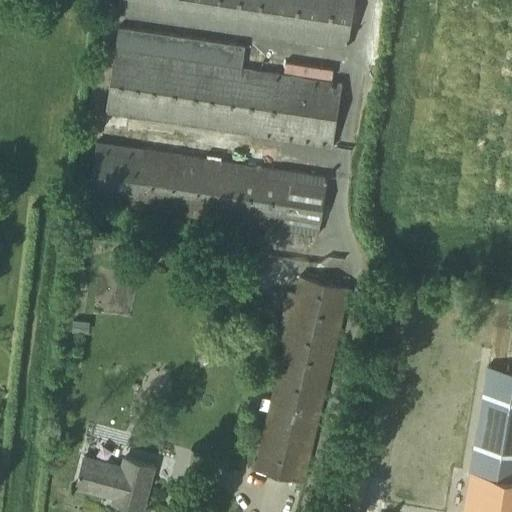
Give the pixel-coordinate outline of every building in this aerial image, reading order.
[(118,0),(116,13),(135,15),(164,20),(346,47),(353,0),(118,0)] [(260,58),(259,68),(241,65),(245,45),(118,26),(102,128),(127,131),(129,115),(331,145),(341,83),(280,74),(282,61),(260,58)] [(96,142),(87,198),(317,234),(326,177),(274,169),(277,149),(248,145),(245,164),(96,142)] [(252,469),(303,481),(348,286),(299,275),(295,291),(287,289),(274,342),(282,344),(269,398),(261,396),(258,407),(266,409),(252,469)] [(511,511),(511,370),(487,366),(470,471),(471,472),(463,511),(511,511)] [(83,456),(76,486),(103,493),(103,490),(110,492),(109,495),(114,496),(112,502),(142,510),(153,464),(124,457),(121,466),(83,456)] [(358,511),(367,477),(345,472),(335,511),(358,511)]
